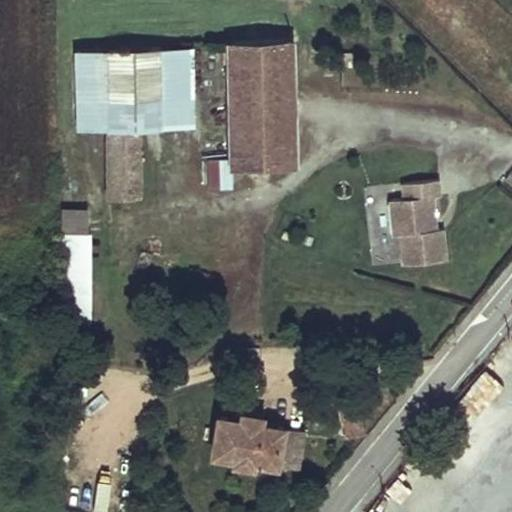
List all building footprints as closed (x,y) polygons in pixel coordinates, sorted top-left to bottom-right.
[(292,41),(230,43),(233,163),(296,161),(292,41)] [(194,45),(74,48),(76,129),(105,128),(138,128),(195,127),(194,45)] [(138,128),(105,128),(107,196),(141,195),(138,128)] [(200,188),(231,188),(230,157),(200,158),(200,188)] [(406,262),(449,257),(446,227),(439,227),(435,194),(442,194),(440,178),(405,181),(407,196),(393,198),(396,233),(403,232),(406,262)] [(89,208),(60,208),(61,325),(90,324),(89,208)] [(263,414),(243,411),(220,414),(214,452),(235,456),(233,462),(253,465),(255,459),(277,463),(284,425),(262,421),(263,414)] [(359,414),(341,419),(345,439),(363,435),(359,414)] [(284,425),(277,463),(298,467),(305,429),(284,425)]
